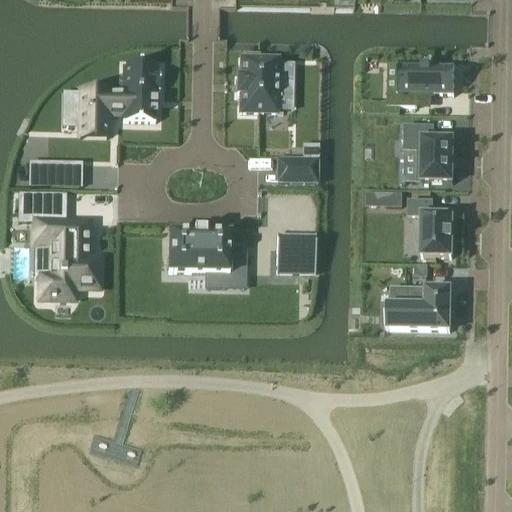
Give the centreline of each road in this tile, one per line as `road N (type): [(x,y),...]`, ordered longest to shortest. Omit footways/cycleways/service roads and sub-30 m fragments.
road 1 (residential): [(502,0),(495,511)]
road 2 (residential): [(199,158),(166,158),(149,178),(147,213),(236,214),(236,172)]
road 3 (residential): [(202,0),(199,158)]
